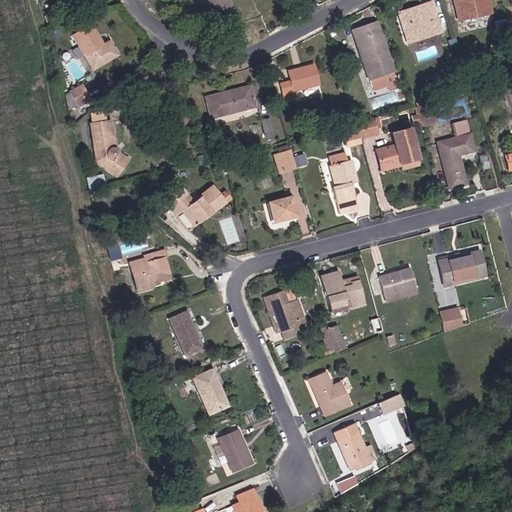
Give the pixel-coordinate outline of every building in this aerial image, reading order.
[(220,0),(224,11),(244,5),(242,0),(220,0)] [(459,0),(465,22),(495,14),(490,0),(459,0)] [(403,20),(431,11),(428,3),(401,11),(403,20)] [(411,46),(446,35),(437,10),(431,11),(403,20),(411,46)] [(84,33),(103,67),(132,53),(123,37),(110,43),(101,25),(84,33)] [(378,83),(400,76),(383,28),(373,30),(372,28),(359,31),(378,83)] [(310,95),(328,90),(321,71),(300,77),(302,85),(289,89),(294,106),(311,101),(310,95)] [(386,97),(404,91),(400,76),(378,83),(382,95),(385,94),(386,97)] [(90,104),(102,96),(93,83),(82,91),(90,104)] [(213,99),(219,120),(258,108),(252,88),(213,99)] [(425,124),(438,120),(436,112),(423,116),(425,124)] [(381,129),(388,126),(385,117),(360,124),(362,130),(365,140),(382,135),(381,129)] [(134,152),(134,144),(126,140),(121,119),(104,123),(112,161),(133,172),(144,158),(134,152)] [(427,133),(441,129),(438,120),(425,124),(427,133)] [(464,157),(481,152),(471,120),(458,124),(461,137),(441,143),(455,190),(471,185),(464,157)] [(274,141),(280,139),(276,124),(269,126),(274,141)] [(408,159),(423,155),(415,129),(401,133),(402,141),(386,146),(393,170),(409,165),(408,159)] [(365,143),(365,140),(362,130),(345,134),(349,147),(365,143)] [(290,175),(305,171),(299,148),(283,152),(290,175)] [(408,159),(409,165),(424,161),(423,155),(408,159)] [(349,156),(333,160),(335,168),(351,163),(349,156)] [(335,168),(333,168),(339,189),(334,190),(342,220),(361,215),(353,186),(359,184),(353,162),(351,163),(335,168)] [(102,173),(85,177),(88,191),(105,186),(102,173)] [(191,229),(203,241),(232,216),(231,214),(226,209),(219,202),(202,219),(193,210),(177,225),(185,234),(191,229)] [(226,209),(231,214),(237,209),(231,203),(226,209)] [(279,231),(304,224),(298,205),(274,213),(279,231)] [(121,257),(118,246),(107,249),(111,260),(121,257)] [(178,282),(184,281),(178,264),(183,262),(179,251),(161,257),(162,262),(164,267),(147,273),(155,297),(167,293),(165,287),(178,282)] [(449,292),(489,281),(482,258),(442,269),(449,292)] [(145,267),(147,273),(164,267),(162,262),(145,267)] [(385,306),(417,298),(410,278),(379,286),(385,306)] [(333,324),(367,314),(359,289),(355,290),(356,295),(345,298),(343,289),(340,279),(321,285),(333,324)] [(165,287),(167,293),(180,289),(178,282),(165,287)] [(345,298),(356,295),(355,290),(359,289),(358,284),(343,289),(345,298)] [(292,292),(268,301),(281,338),(296,332),(298,336),(306,333),(292,292)] [(274,340),(281,338),(268,301),(261,303),(274,340)] [(193,356),(211,347),(193,311),(175,320),(193,356)] [(448,334),(466,327),(461,311),(443,316),(448,334)] [(339,330),(329,334),(338,357),(348,354),(339,330)] [(296,332),(281,338),(283,345),(299,340),(298,336),(296,332)] [(214,414),(233,405),(217,370),(198,379),(214,414)] [(328,412),(350,401),(341,382),(330,386),(324,375),(313,381),(328,412)] [(389,406),(388,399),(381,401),(383,408),(389,406)] [(354,411),(358,420),(382,412),(378,403),(354,411)] [(372,462),(364,448),(353,427),(338,435),(356,470),(372,462)] [(237,468),(258,458),(243,428),(223,437),(237,468)] [(378,459),(371,445),(364,448),(372,462),(378,459)] [(356,475),(335,480),(338,491),(359,486),(356,475)] [(270,511),(259,490),(244,498),(248,505),(239,510),(240,511),(270,511)]
